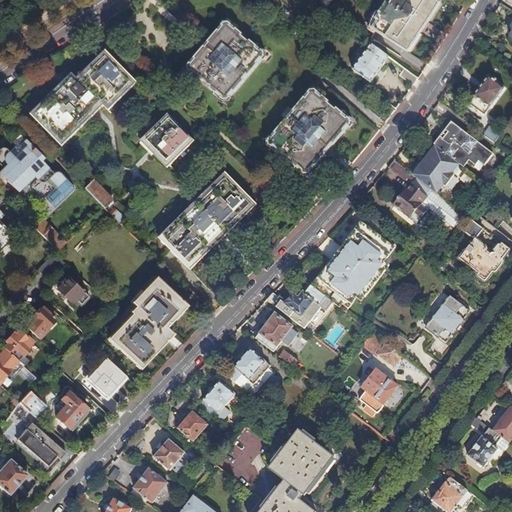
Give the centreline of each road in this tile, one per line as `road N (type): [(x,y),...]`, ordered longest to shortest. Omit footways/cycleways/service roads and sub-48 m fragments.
road 1 (residential): [(46,511),(308,235),(439,78),(483,0)]
road 2 (primary): [(511,308),(354,511)]
road 3 (primary): [(383,511),(511,344)]
road 4 (unclassified): [(108,0),(0,76)]
